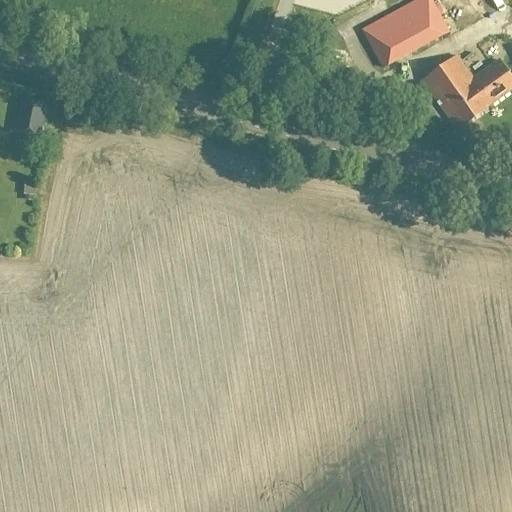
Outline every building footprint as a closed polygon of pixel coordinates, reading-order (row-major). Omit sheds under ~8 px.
[(381,70),(449,33),(430,0),(420,0),(362,32),(381,70)] [(443,0),(445,3),(452,0),(458,0),(468,19),(487,10),(481,0),(443,0)] [(491,107),(473,81),(457,59),(422,84),(457,133),(487,112),(486,110),(491,107)] [(511,82),(498,63),(473,81),(491,107),(511,92),(511,82)] [(46,108),(24,103),(18,135),(40,139),(46,108)]
